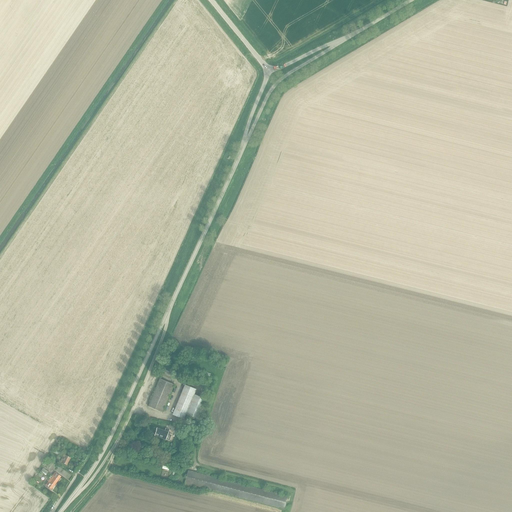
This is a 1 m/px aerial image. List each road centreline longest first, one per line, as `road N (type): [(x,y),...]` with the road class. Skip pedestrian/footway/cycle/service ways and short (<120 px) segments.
road 1 (unclassified): [(74,491),(96,473),(126,423),(167,313)]
road 2 (unclassified): [(74,491),(115,426),(167,313)]
road 3 (unclassified): [(167,313),(243,146)]
road 4 (unclassified): [(243,146),(274,84),(338,42)]
